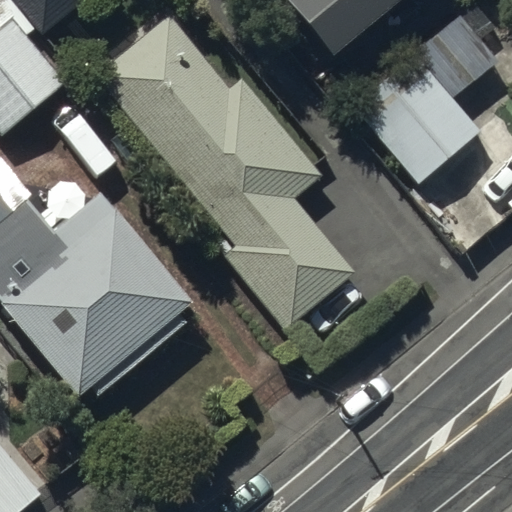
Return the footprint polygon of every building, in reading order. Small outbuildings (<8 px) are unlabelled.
[(28,27),(3,0),(0,0),(0,131),(62,78),(22,32),(28,27)] [(9,0),(36,31),(74,0),(9,0)] [(288,0),(328,47),(384,0),(288,0)] [(165,11),(91,72),(232,244),(220,253),(282,328),(354,269),(291,193),(317,171),(239,76),(227,86),(165,11)] [(343,97),(415,181),(474,130),(448,99),(494,59),(457,15),(403,61),(394,50),(343,97)] [(0,163),(0,301),(74,393),(88,381),(96,391),(184,320),(175,309),(189,298),(99,187),(50,226),(0,163)] [(0,444),(0,511),(14,511),(39,490),(0,444)]
